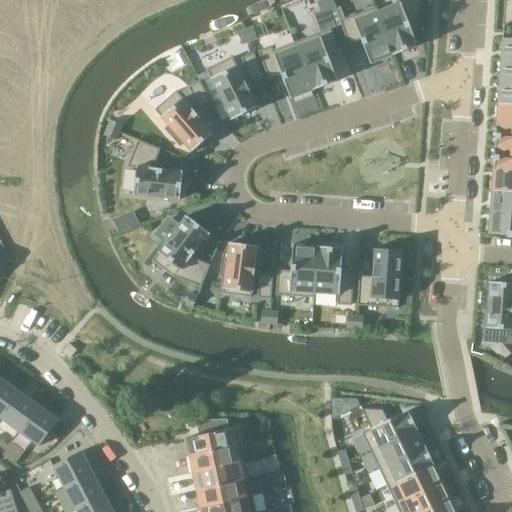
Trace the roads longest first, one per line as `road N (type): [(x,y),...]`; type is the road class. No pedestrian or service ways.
road 1 (residential): [(461,84),(258,145),(237,172),(240,199),(260,215),(451,229)]
road 2 (residential): [(511,500),(466,418),(448,334),(450,255)]
road 3 (residential): [(154,511),(89,404),(0,335)]
road 4 (residential): [(451,229),(461,84)]
